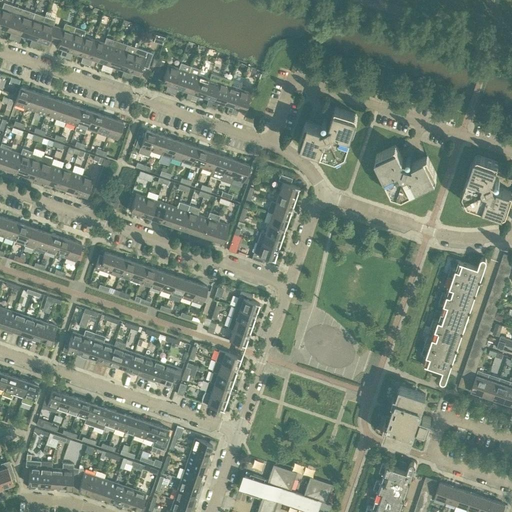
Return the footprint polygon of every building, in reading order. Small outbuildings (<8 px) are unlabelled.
[(6,28),(14,5),(4,2),(2,7),(0,12),(0,28),(1,27),(6,28)] [(14,39),(24,9),(14,5),(6,28),(11,30),(9,37),(14,39)] [(26,35),(34,12),(24,9),(14,39),(19,41),(21,34),(26,35)] [(34,46),(45,16),(34,12),(26,35),(32,37),(29,44),(34,46)] [(53,40),(58,27),(53,25),(55,19),(45,16),(34,46),(39,48),(42,41),(47,42),(49,39),(53,40)] [(65,56),(75,26),(65,22),(63,28),(58,27),(53,40),(58,42),(57,46),(62,48),(60,55),(65,56)] [(78,53),(84,35),(85,30),(75,26),(65,56),(70,58),(72,51),(78,53)] [(85,63),(94,39),(84,35),(78,53),(83,55),(81,62),(85,63)] [(106,70),(117,39),(106,35),(104,42),(98,60),(103,62),(101,69),(106,70)] [(98,60),(104,42),(94,39),(85,63),(90,65),(93,58),(98,60)] [(118,67),(127,42),(117,39),(106,70),(111,72),(113,65),(118,67)] [(126,77),(137,45),(127,42),(118,67),(124,69),(121,76),(126,77)] [(153,51),(137,45),(126,77),(131,79),(133,72),(139,74),(142,66),(148,68),(153,51)] [(191,65),(181,62),(179,68),(170,92),(175,94),(177,87),(183,89),(191,65)] [(170,92),(179,68),(168,64),(162,82),(168,84),(165,91),(170,92)] [(191,65),(183,89),(188,90),(186,98),(191,99),(199,75),(201,69),(191,65)] [(222,76),(211,72),(209,78),(203,96),(209,97),(206,104),(211,106),(222,76)] [(203,96),(209,78),(199,75),(191,99),(195,101),(198,94),(203,96)] [(218,101),(224,103),(232,79),(222,76),(211,106),(216,108),(218,101)] [(231,113),(240,88),(242,83),(232,79),(224,103),(229,104),(227,112),(231,113)] [(25,107),(31,90),(20,86),(14,104),(25,107)] [(248,91),(240,88),(231,113),(236,115),(239,108),(245,110),(250,92),(248,91)] [(35,111),(41,93),(31,90),(25,107),(35,111)] [(45,114),(51,97),(41,93),(35,111),(45,114)] [(55,118),(61,100),(51,97),(45,114),(55,118)] [(66,121),(72,104),(61,100),(55,118),(66,121)] [(76,125),(82,107),(72,104),(66,121),(76,125)] [(325,127),(323,127),(306,121),(299,141),(301,145),(336,157),(346,152),(358,117),(356,113),(335,106),(329,125),(325,127)] [(86,128),(92,111),(82,107),(76,125),(86,128)] [(96,132),(102,114),(92,111),(86,128),(96,132)] [(107,135),(113,118),(102,114),(96,132),(107,135)] [(123,121),(113,118),(107,135),(117,139),(123,121)] [(151,150),(156,133),(146,129),(138,152),(149,156),(151,150)] [(161,154),(167,136),(156,133),(151,150),(161,154)] [(171,157),(177,139),(167,136),(161,154),(171,157)] [(181,161),(187,143),(177,139),(171,157),(181,161)] [(0,165),(4,167),(10,150),(12,146),(2,143),(0,146),(0,165)] [(191,164),(197,146),(187,143),(181,161),(191,164)] [(405,163),(404,161),(396,144),(377,154),(375,158),(392,191),(402,194),(435,178),(437,174),(427,155),(409,164),(405,163)] [(202,167),(208,150),(197,146),(191,164),(202,167)] [(25,174),(31,157),(33,151),(22,148),(21,153),(15,171),(25,174)] [(15,171),(21,153),(10,150),(4,167),(15,171)] [(212,171),(218,153),(208,150),(202,167),(212,171)] [(222,174),(228,157),(218,153),(212,171),(222,174)] [(492,181),(493,179),(499,161),(478,154),(474,156),(463,191),(467,201),(503,213),(506,212),(511,194),(511,190),(494,184),(492,181)] [(43,155),(41,160),(35,178),(45,181),(51,164),(53,158),(43,155)] [(35,178),(41,160),(31,157),(25,174),(35,178)] [(232,178),(238,160),(228,157),(222,174),(232,178)] [(249,164),(238,160),(232,178),(243,182),(249,164)] [(55,185),(61,167),(51,164),(45,181),(55,185)] [(66,188),(72,171),(61,167),(55,185),(66,188)] [(76,192),(82,174),(72,171),(66,188),(76,192)] [(92,178),(82,174),(76,192),(87,195),(92,178)] [(282,181),(279,192),(295,197),(298,187),(299,187),(290,184),(292,178),(280,174),(278,180),(282,181)] [(140,214),(146,196),(136,192),(130,210),(140,214)] [(292,207),(295,197),(279,192),(275,202),(292,207)] [(151,217),(156,200),(146,196),(140,214),(151,217)] [(274,200),(266,199),(265,208),(273,209),(274,200)] [(161,221),(167,203),(156,200),(151,217),(161,221)] [(181,228),(189,204),(179,201),(177,206),(171,224),(181,228)] [(288,218),(292,207),(275,202),(272,212),(288,218)] [(171,224),(177,206),(167,203),(161,221),(171,224)] [(191,231),(197,213),(199,208),(189,204),(181,228),(191,231)] [(212,238),(218,220),(220,215),(210,211),(208,217),(202,234),(212,238)] [(285,228),(288,218),(272,212),(268,222),(285,228)] [(202,234),(208,217),(197,213),(191,231),(202,234)] [(0,234),(4,236),(10,219),(0,215),(0,234)] [(14,240),(20,222),(10,219),(4,236),(14,240)] [(228,224),(218,220),(212,238),(222,242),(228,224)] [(24,243),(30,226),(20,222),(14,240),(24,243)] [(281,238),(285,228),(268,222),(265,232),(281,238)] [(24,243),(24,245),(34,248),(34,247),(40,229),(30,226),(24,243)] [(45,250),(51,232),(40,229),(34,247),(45,250)] [(278,248),(281,238),(265,232),(261,231),(257,241),(278,248)] [(55,254),(61,236),(51,232),(45,250),(55,254)] [(65,257),(71,239),(61,236),(55,254),(65,257)] [(82,243),(71,239),(65,257),(76,261),(82,243)] [(274,258),(278,248),(257,241),(252,258),(263,262),(265,256),(274,259),(275,259),(274,258)] [(109,272),(115,254),(104,251),(103,256),(99,254),(95,267),(109,272)] [(119,275),(125,258),(115,254),(109,272),(119,275)] [(511,265),(511,256),(503,254),(499,267),(510,271),(511,265)] [(459,260),(456,268),(451,266),(444,284),(450,286),(447,293),(442,292),(439,301),(444,303),(438,319),(433,317),(430,327),(435,329),(433,336),(427,335),(421,353),(426,355),(424,363),(435,367),(432,374),(440,377),(440,378),(441,380),(442,381),(443,381),(445,381),(446,379),(449,371),(444,369),(457,331),(462,333),(471,307),(465,305),(478,267),(484,269),(486,262),(487,260),(486,258),(485,257),(484,256),(482,257),(481,258),(478,266),(459,260)] [(130,279),(136,261),(125,258),(119,275),(130,279)] [(140,282),(146,265),(136,261),(130,279),(140,282)] [(150,286),(156,268),(146,265),(140,282),(150,286)] [(160,289),(166,272),(156,268),(150,286),(160,289)] [(170,293),(176,275),(166,272),(160,289),(170,293)] [(181,296),(187,279),(176,275),(170,293),(181,296)] [(191,300),(197,282),(187,279),(181,296),(191,300)] [(207,286),(197,282),(191,300),(201,303),(207,286)] [(241,290),(235,306),(255,313),(259,303),(251,300),(253,294),(241,290)] [(252,323),(255,313),(235,306),(231,317),(252,323)] [(8,332),(15,311),(5,308),(0,322),(0,325),(6,327),(5,330),(8,332)] [(20,332),(25,315),(15,311),(8,332),(11,333),(13,329),(20,332)] [(490,330),(493,321),(495,316),(484,312),(479,327),(490,330)] [(29,339),(35,318),(25,315),(20,332),(26,334),(25,337),(29,339)] [(209,326),(211,319),(204,316),(201,323),(209,326)] [(252,323),(231,317),(228,327),(232,328),(248,334),(252,323)] [(40,339),(46,322),(35,318),(29,339),(32,340),(33,336),(40,339)] [(56,325),(46,322),(40,339),(47,341),(46,344),(52,347),(55,340),(52,339),(56,325)] [(496,323),(493,334),(498,336),(502,325),(496,323)] [(245,344),(248,334),(232,328),(229,339),(245,344)] [(77,352),(83,335),(72,331),(68,345),(65,344),(62,350),(69,352),(70,349),(77,352)] [(103,342),(104,342),(106,336),(96,332),(94,338),(93,338),(86,358),(92,360),(94,357),(98,359),(103,342)] [(86,358),(93,338),(83,335),(77,352),(84,354),(83,357),(86,358)] [(511,345),(511,339),(501,336),(499,341),(497,347),(503,349),(505,343),(511,345)] [(107,365),(114,345),(104,342),(103,342),(98,359),(104,361),(103,364),(107,365)] [(118,365),(124,349),(114,345),(107,365),(110,366),(111,363),(118,365)] [(127,372),(134,352),(124,349),(118,365),(125,368),(124,371),(127,372)] [(219,349),(215,360),(237,368),(241,357),(219,349)] [(139,372),(144,355),(134,352),(127,372),(131,373),(132,370),(139,372)] [(148,379),(155,359),(144,355),(139,372),(145,375),(144,378),(148,379)] [(159,379),(165,362),(155,359),(148,379),(151,380),(152,377),(159,379)] [(233,378),(237,368),(215,360),(212,371),(214,371),(217,372),(233,378)] [(182,368),(165,362),(159,379),(166,382),(165,385),(171,387),(173,381),(177,382),(182,368)] [(482,394),(489,373),(478,369),(471,390),(482,394)] [(0,388),(3,389),(9,374),(0,370),(0,388)] [(230,388),(233,378),(217,372),(214,371),(210,381),(230,388)] [(459,386),(470,389),(475,375),(463,371),(459,386)] [(493,397),(500,377),(489,373),(482,394),(493,397)] [(13,393),(18,377),(9,374),(3,389),(2,394),(11,398),(13,393)] [(23,396),(28,380),(18,377),(13,393),(23,396)] [(509,385),(511,380),(500,377),(493,397),(504,401),(509,385)] [(31,381),(28,380),(23,396),(21,401),(31,404),(33,398),(35,398),(37,393),(35,392),(39,382),(32,380),(31,381)] [(230,388),(210,381),(208,380),(205,391),(227,398),(230,388)] [(176,393),(183,395),(186,384),(180,382),(176,393)] [(420,411),(425,397),(426,394),(400,385),(397,393),(398,394),(393,408),(392,410),(393,411),(388,425),(387,425),(384,434),(409,442),(415,425),(418,424),(428,427),(431,417),(422,414),(420,411)] [(57,408),(62,392),(58,391),(59,389),(53,387),(49,396),(45,395),(42,407),(55,412),(57,408)] [(228,399),(227,398),(205,391),(201,401),(223,409),(225,403),(227,404),(228,399)] [(66,411),(72,395),(62,392),(57,408),(66,411)] [(76,414),(81,398),(72,395),(66,411),(76,414)] [(86,418),(91,402),(81,398),(76,414),(86,418)] [(101,405),(91,402),(86,418),(84,422),(94,426),(95,421),(101,405)] [(110,408),(101,405),(95,421),(94,426),(103,429),(105,424),(110,408)] [(115,427),(120,412),(110,408),(105,424),(115,427)] [(124,431),(130,415),(120,412),(115,427),(124,431)] [(134,434),(139,418),(130,415),(124,431),(134,434)] [(144,437),(149,421),(139,418),(134,434),(144,437)] [(21,422),(15,420),(13,424),(27,428),(29,424),(22,421),(21,422)] [(153,441),(159,425),(149,421),(144,437),(153,441)] [(169,428),(159,425),(153,441),(152,445),(165,450),(170,435),(167,434),(169,428)] [(195,437),(191,448),(208,453),(211,447),(214,448),(216,441),(210,439),(209,442),(195,437)] [(206,460),(208,453),(191,448),(188,458),(208,465),(209,461),(206,460)] [(39,484),(40,466),(41,460),(30,459),(31,453),(26,453),(25,466),(29,466),(28,487),(32,487),(32,483),(39,484)] [(207,468),(208,465),(188,458),(184,468),(201,474),(204,467),(207,468)] [(3,467),(0,468),(0,479),(2,486),(5,485),(6,487),(13,485),(11,479),(15,477),(9,460),(1,463),(3,467)] [(50,488),(51,467),(52,461),(41,460),(40,466),(39,484),(46,485),(46,488),(50,488)] [(399,511),(406,494),(400,492),(407,471),(413,473),(416,464),(416,463),(415,462),(415,461),(414,461),(413,460),(412,460),(411,460),(411,461),(410,462),(409,463),(401,460),(398,467),(382,462),(379,471),(384,473),(382,480),(377,479),(373,488),(378,490),(376,498),(371,496),(370,497),(376,498),(373,506),(368,504),(365,511),(399,511)] [(143,464),(133,461),(132,464),(132,465),(132,467),(141,470),(142,468),(143,464)] [(74,491),(77,475),(79,468),(73,467),(74,463),(62,462),(62,468),(61,486),(68,487),(68,490),(74,491)] [(249,476),(244,474),(240,487),(244,488),(243,492),(258,497),(258,496),(262,497),(256,511),(273,511),(278,500),(307,510),(306,511),(328,511),(331,504),(327,503),(333,484),(310,476),(303,494),(290,490),(297,471),(273,463),(268,479),(264,478),(265,477),(250,472),(249,476)] [(61,486),(62,468),(51,467),(50,488),(53,489),(53,485),(61,486)] [(199,481),(201,474),(184,468),(181,478),(201,485),(202,482),(199,481)] [(88,492),(94,475),(84,471),(82,476),(77,475),(74,491),(77,492),(80,493),(82,489),(88,492)] [(97,498),(104,478),(94,475),(88,492),(95,494),(94,497),(97,498)] [(421,491),(432,495),(437,480),(426,477),(421,491)] [(109,499),(115,482),(104,478),(97,498),(101,500),(101,499),(105,497),(109,499)] [(200,489),(201,485),(181,478),(177,489),(194,494),(197,488),(200,489)] [(446,500),(451,485),(440,481),(435,496),(446,500)] [(118,505),(125,485),(115,482),(109,499),(116,501),(115,504),(118,505)] [(129,506),(135,489),(125,485),(118,505),(121,507),(122,503),(129,506)] [(457,503),(462,489),(451,485),(446,500),(457,503)] [(146,492),(135,489),(129,506),(136,508),(135,511),(136,511),(142,511),(144,507),(141,506),(146,492)] [(192,501),(194,494),(177,489),(174,499),(194,506),(195,502),(192,501)] [(468,507),(473,492),(462,489),(457,503),(468,507)] [(479,511),(484,496),(473,492),(468,507),(479,511)] [(482,511),(490,511),(495,500),(484,496),(479,511),(482,511)] [(194,506),(174,499),(171,509),(179,511),(188,511),(190,508),(193,509),(194,506)] [(502,511),(506,503),(495,500),(490,511),(502,511)]
